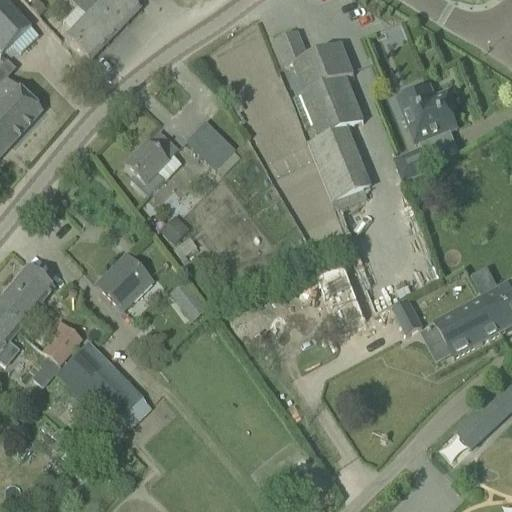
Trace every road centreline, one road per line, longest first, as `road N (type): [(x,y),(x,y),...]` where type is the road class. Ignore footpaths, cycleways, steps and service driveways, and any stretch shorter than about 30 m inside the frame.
road 1 (tertiary): [(0,235),(152,66),(248,0)]
road 2 (residential): [(354,511),(468,391),(511,358)]
